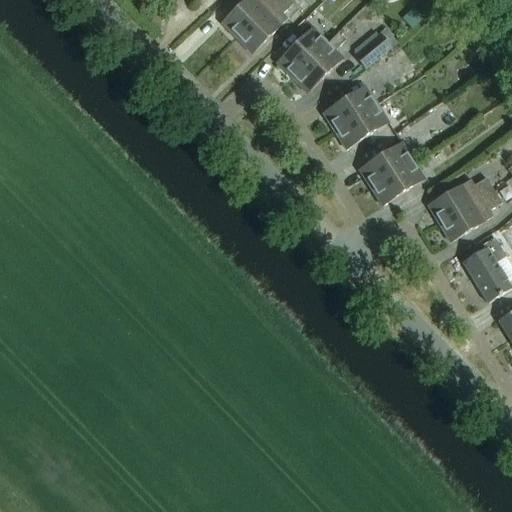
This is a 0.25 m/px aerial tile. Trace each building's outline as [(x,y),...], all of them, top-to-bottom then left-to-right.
[(248,0),(221,27),(237,43),(280,0),(248,0)] [(283,0),(280,0),(237,43),(252,58),(287,23),(283,18),(292,8),(283,0)] [(475,17),(466,26),(475,36),(484,27),(475,17)] [(352,59),(365,73),(397,45),(384,31),(352,59)] [(312,32),(277,67),(292,83),(329,49),(312,32)] [(497,43),(492,50),(493,54),(500,60),(506,52),(508,51),(498,43),(497,43)] [(307,97),(342,62),(329,49),(292,83),(307,97)] [(365,90),(323,117),(335,137),(377,109),(365,90)] [(346,154),(388,127),(377,109),(335,137),(346,154)] [(401,147),(359,174),(371,193),(413,165),(401,147)] [(424,183),(413,165),(371,193),(382,210),(424,183)] [(428,210),(439,227),(482,203),(494,196),(486,183),(474,190),(471,184),(428,210)] [(482,203),(439,227),(450,246),(493,220),(490,215),(502,208),(494,196),(482,203)] [(511,293),(507,286),(511,282),(511,271),(505,261),(494,242),(483,249),(485,253),(462,266),(487,308),(511,293)] [(511,316),(498,325),(511,347),(511,316)]
